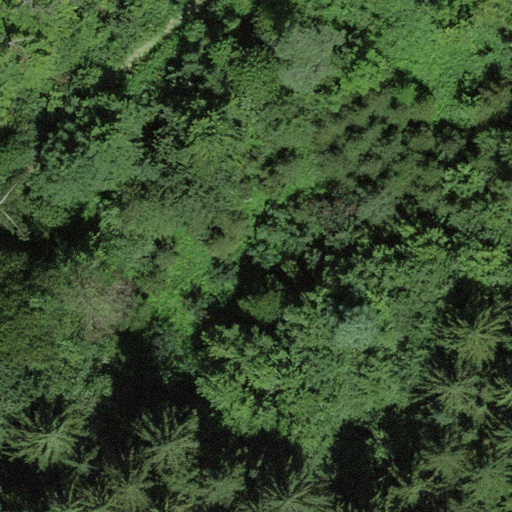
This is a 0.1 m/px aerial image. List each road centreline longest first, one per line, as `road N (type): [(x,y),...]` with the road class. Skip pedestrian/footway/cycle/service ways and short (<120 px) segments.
road 1 (track): [(302,511),(321,425),(342,376),(511,245)]
road 2 (track): [(216,0),(0,233)]
